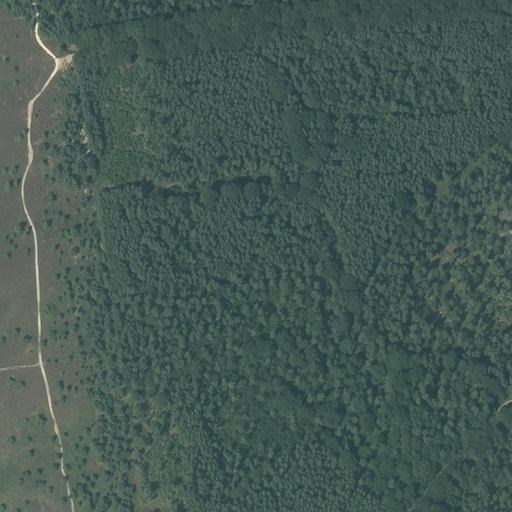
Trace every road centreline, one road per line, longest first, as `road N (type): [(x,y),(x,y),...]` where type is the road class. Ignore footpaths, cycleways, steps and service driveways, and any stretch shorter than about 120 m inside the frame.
road 1 (track): [(32,0),(38,39),(59,63),(28,109),(22,194),(35,240),(40,364),(72,511)]
road 2 (track): [(485,0),(75,53),(59,63)]
road 3 (track): [(408,511),(511,401)]
road 4 (track): [(511,422),(432,511)]
